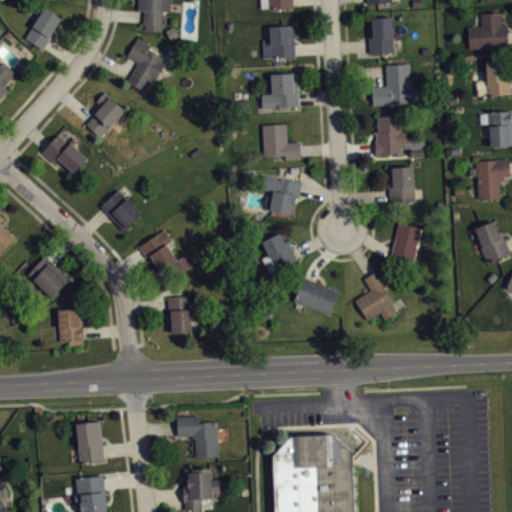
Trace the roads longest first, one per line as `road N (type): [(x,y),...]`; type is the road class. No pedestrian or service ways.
road 1 (tertiary): [(0,382),(511,359)]
road 2 (residential): [(146,511),(121,291),(89,244),(0,163)]
road 3 (residential): [(329,0),(342,226)]
road 4 (residential): [(0,152),(87,51),(103,0)]
